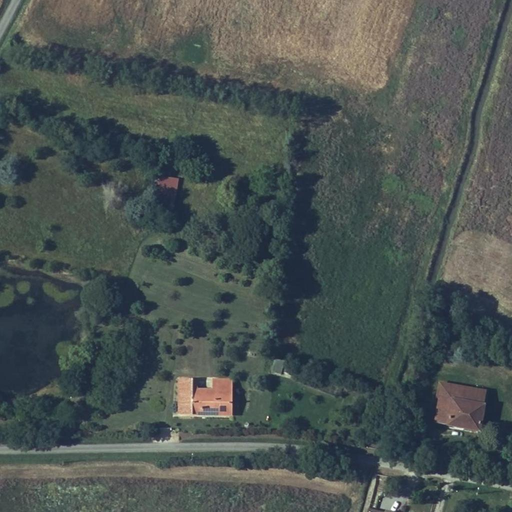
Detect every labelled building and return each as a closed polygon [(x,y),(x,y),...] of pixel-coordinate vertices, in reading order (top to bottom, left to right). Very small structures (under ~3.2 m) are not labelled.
[(175,204),(176,178),(157,177),(156,203),(175,204)] [(281,375),(284,361),(273,358),(270,373),(281,375)] [(209,366),(188,363),(183,395),(199,397),(199,401),(237,406),(242,374),(224,372),(222,380),(207,378),(209,366)] [(481,428),(483,387),(437,384),(436,401),(442,402),(440,425),(481,428)] [(375,511),(412,511),(413,511),(397,507),(398,503),(379,498),(375,511)]
